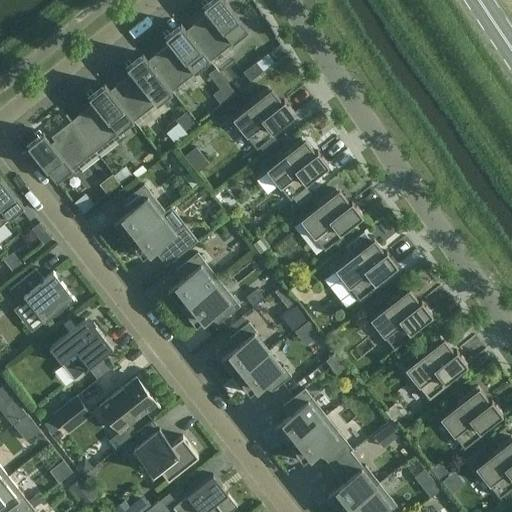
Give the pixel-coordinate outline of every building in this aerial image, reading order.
[(248,30),(224,0),(209,0),(203,5),(211,16),(209,18),(205,14),(186,29),(185,30),(209,60),(248,30)] [(209,60),(185,30),(186,29),(180,23),(165,35),(173,46),(170,48),(167,44),(147,59),(147,60),(171,90),(209,60)] [(263,67),(274,58),(267,49),(256,57),(263,67)] [(171,90),(147,60),(147,59),(142,53),(126,65),(135,76),(132,78),(129,74),(109,89),(109,90),(133,120),(171,90)] [(133,120),(109,90),(109,89),(104,83),(88,95),(97,106),(94,108),(91,104),(71,120),(95,150),(133,120)] [(228,85),(214,95),(221,105),(235,94),(228,85)] [(275,133),(273,130),(294,113),(283,99),(279,102),(267,87),(249,101),(250,103),(232,117),(256,147),(259,145),(273,135),(275,133)] [(182,133),(194,124),(185,112),(173,122),(182,133)] [(317,134),(330,123),(322,113),(309,124),(317,134)] [(95,150),(71,120),(51,135),(54,140),(51,142),(43,131),(27,143),(56,181),(95,150)] [(295,122),(280,132),(285,141),(301,131),(295,122)] [(273,135),(259,145),(265,153),(279,142),(273,135)] [(282,152),(284,154),(266,168),(290,198),(308,184),(306,181),(328,164),(317,150),(313,153),(301,138),(282,152)] [(196,147),(185,156),(198,173),(209,164),(196,147)] [(122,155),(97,174),(104,183),(129,164),(122,155)] [(126,167),(115,176),(122,185),(133,176),(126,167)] [(182,173),(191,184),(199,178),(190,167),(182,173)] [(0,224),(24,206),(0,175),(0,224)] [(128,239),(165,210),(144,183),(122,200),(129,209),(114,221),(128,239)] [(343,234),(340,231),(362,214),(351,200),(347,203),(335,188),(316,202),(318,204),(300,218),(324,248),(343,234)] [(86,195),(75,203),(84,214),(95,206),(86,195)] [(161,213),(128,239),(142,257),(153,248),(157,245),(170,261),(197,240),(171,206),(165,211),(162,214),(161,213)] [(262,238),(254,244),(261,253),(267,248),(267,244),(262,238)] [(353,254),(335,268),(359,298),(377,284),(375,281),(397,264),(386,249),(382,253),(370,238),(351,252),(353,254)] [(2,256),(11,267),(21,260),(12,248),(2,256)] [(181,307),(218,278),(197,251),(175,268),(183,277),(167,289),(181,307)] [(44,320),(53,313),(55,314),(62,309),(61,307),(74,297),(53,270),(43,278),(35,267),(9,288),(20,302),(26,297),(44,320)] [(240,305),(218,278),(181,307),(195,325),(211,313),(218,322),(240,305)] [(388,303),(370,317),(394,348),(412,333),(410,330),(432,313),(421,299),(417,302),(405,287),(386,302),(388,303)] [(257,290),(247,298),(253,306),(263,298),(257,290)] [(284,305),(290,318),(303,312),(297,299),(284,305)] [(69,317),(62,322),(69,331),(75,326),(69,317)] [(69,331),(49,346),(61,361),(74,378),(88,366),(89,366),(113,347),(93,321),(89,324),(85,318),(75,326),(69,331)] [(221,357),(235,375),(268,349),(255,332),(256,331),(248,321),(229,336),(236,345),(221,357)] [(422,353),(405,367),(429,397),(447,383),(445,380),(467,363),(456,349),(452,352),(440,337),(421,351),(422,353)] [(281,366),(268,349),(235,375),(249,393),(264,381),(271,390),(291,375),(283,364),(281,366)] [(336,354),(327,361),(333,368),(342,361),(336,354)] [(112,393),(112,394),(99,404),(119,430),(156,401),(136,376),(122,386),(122,385),(112,393)] [(475,386),(456,401),(458,402),(440,416),(464,447),(482,432),(480,430),(502,412),(491,398),(487,402),(475,386)] [(288,443),(325,414),(304,387),(283,404),(290,413),(274,425),(288,443)] [(76,395),(53,412),(68,430),(90,413),(76,395)] [(347,441),(325,414),(288,443),(302,461),(318,449),(325,458),(347,441)] [(54,417),(44,424),(51,435),(62,427),(54,417)] [(151,472),(159,466),(168,478),(198,454),(182,434),(171,443),(160,428),(133,449),(151,472)] [(511,438),(510,436),(491,450),(493,452),(489,455),(477,465),(475,466),(499,496),(511,486),(511,438)] [(483,446),(470,456),(477,465),(489,455),(485,449),(483,446)] [(343,481),(328,493),(342,511),(375,485),(375,484),(378,481),(366,465),(364,467),(356,457),(336,472),(343,481)] [(54,469),(60,477),(68,470),(62,462),(54,469)] [(441,464),(431,472),(437,480),(447,472),(441,464)] [(186,493),(187,494),(172,506),(177,511),(227,511),(237,505),(227,493),(227,492),(212,473),(186,493)] [(20,511),(31,504),(8,474),(0,480),(0,511),(20,511)] [(434,480),(423,489),(430,497),(440,489),(434,480)] [(375,485),(342,511),(396,511),(400,509),(378,481),(375,484),(375,485)] [(88,486),(76,496),(84,506),(87,503),(96,496),(88,486)] [(159,499),(142,511),(165,511),(168,510),(159,499)] [(132,511),(123,500),(112,509),(114,511),(132,511)] [(449,509),(450,511),(466,511),(460,502),(449,509)]
